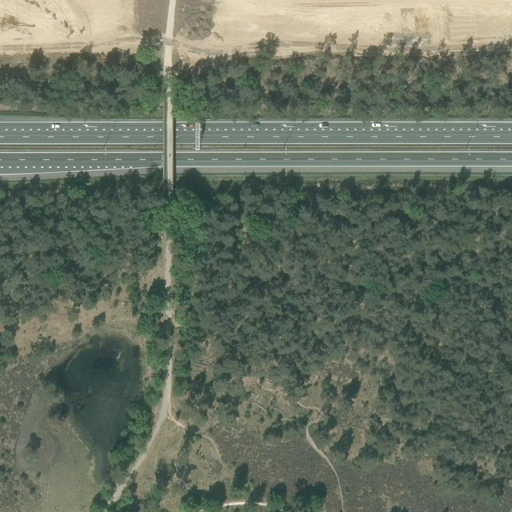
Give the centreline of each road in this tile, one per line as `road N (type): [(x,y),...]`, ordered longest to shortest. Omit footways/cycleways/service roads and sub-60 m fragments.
road 1 (track): [(511,47),(0,45)]
road 2 (motorway): [(0,160),(511,159)]
road 3 (motorway): [(511,136),(0,136)]
